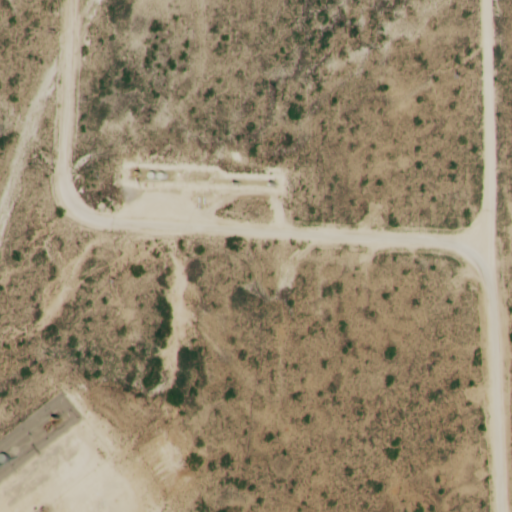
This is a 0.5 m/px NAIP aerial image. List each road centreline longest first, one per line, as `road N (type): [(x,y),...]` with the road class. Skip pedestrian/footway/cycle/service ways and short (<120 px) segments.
road 1 (residential): [(448,511),(444,275),(398,234),(39,229),(24,204),(18,0)]
road 2 (residential): [(439,0),(444,275)]
